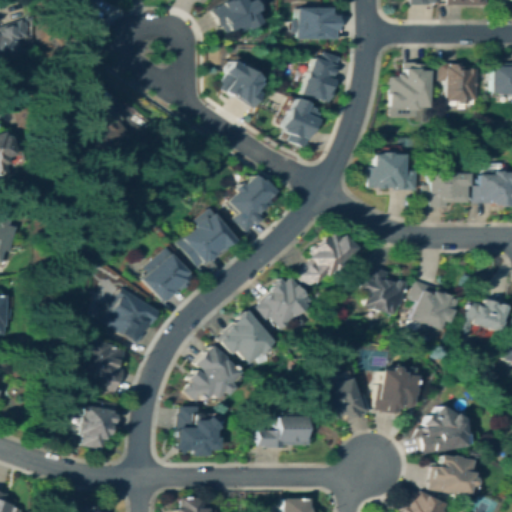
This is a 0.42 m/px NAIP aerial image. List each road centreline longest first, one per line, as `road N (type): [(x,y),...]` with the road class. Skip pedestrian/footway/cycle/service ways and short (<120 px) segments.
road 1 (residential): [(167,90),(180,64),(170,26),(118,31),(112,40),(122,58),(366,221),(425,238),(511,238)]
road 2 (residential): [(365,0),(348,135),(279,239),(182,321),(155,363),(139,413),(137,477)]
road 3 (residential): [(0,447),(79,474),(324,477),(341,485)]
road 4 (residential): [(365,34),(511,34)]
